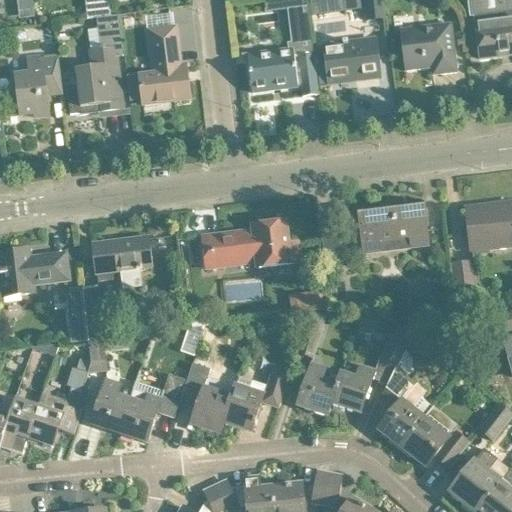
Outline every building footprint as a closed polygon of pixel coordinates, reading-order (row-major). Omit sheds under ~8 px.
[(93,0),(95,19),(96,18),(111,17),(109,0),(93,0)] [(363,0),(366,21),(385,19),(382,0),(363,0)] [(474,16),(479,60),(511,55),(511,0),(470,0),(468,2),(470,16),(474,16)] [(247,56),(252,94),(298,88),(298,87),(301,87),(302,98),(319,96),(307,7),(287,10),(291,44),(287,44),(288,51),(247,56)] [(81,90),(67,91),(70,116),(98,113),(98,114),(123,111),(117,58),(124,57),(119,16),(111,17),(96,18),(98,30),(88,31),(93,70),(78,72),(81,90)] [(440,75),(457,73),(451,25),(426,28),(426,32),(401,35),(406,72),(439,68),(440,75)] [(180,64),(176,29),(149,32),(154,75),(139,77),(142,100),(142,105),(143,104),(145,107),(157,105),(159,102),(159,98),(172,97),(173,102),(190,100),(188,82),(185,82),(184,72),(187,72),(186,64),(180,64)] [(356,78),(379,75),(375,40),(324,47),(329,85),(356,82),(356,78)] [(49,86),(61,85),(58,55),(28,59),(30,75),(16,77),(21,116),(35,114),(35,119),(49,117),(46,97),(51,96),(49,86)] [(427,244),(422,203),(358,211),(363,252),(380,250),(379,242),(410,238),(411,246),(427,244)] [(511,204),(511,203),(466,209),(471,252),(489,250),(489,245),(511,242),(511,204)] [(220,236),(203,238),(207,270),(224,268),(223,262),(256,258),(257,269),(300,264),(298,244),(289,245),(286,223),(278,224),(275,221),(263,223),(260,226),(252,227),(253,238),(220,242),(220,236)] [(330,233),(320,235),(324,264),(342,262),(339,238),(331,239),(330,233)] [(111,248),(110,248),(94,250),(98,281),(113,279),(112,273),(151,268),(147,239),(118,243),(119,250),(114,251),(113,250),(113,249),(112,249),(112,248),(111,248)] [(24,252),(0,255),(0,275),(2,291),(23,289),(23,295),(35,294),(34,286),(69,282),(66,254),(32,259),(25,260),(24,252)] [(454,294),(477,291),(474,262),(450,265),(454,294)] [(98,286),(82,288),(85,309),(89,342),(101,340),(102,340),(99,316),(101,316),(98,286)] [(85,309),(82,288),(70,290),(73,310),(85,309)] [(324,291),(290,296),(292,315),(327,311),(324,291)] [(195,305),(185,306),(188,329),(205,327),(210,327),(208,315),(195,305)] [(361,317),(360,334),(378,335),(379,318),(361,317)] [(309,320),(297,354),(313,359),(324,325),(309,320)] [(398,364),(405,350),(413,333),(397,325),(382,356),(398,364)] [(205,327),(188,329),(180,353),(195,357),(205,327)] [(92,364),(88,375),(109,373),(107,354),(130,351),(128,337),(102,340),(101,340),(89,342),(92,364)] [(55,357),(60,345),(33,348),(32,351),(55,357)] [(411,352),(405,350),(398,364),(412,375),(416,371),(411,352)] [(297,408),(327,417),(341,374),(340,374),(336,386),(323,382),(327,369),(311,364),(297,408)] [(187,381),(179,405),(180,405),(182,401),(192,404),(190,408),(197,410),(192,425),(220,434),(233,394),(220,390),(222,384),(207,379),(210,371),(193,365),(187,381)] [(233,394),(220,434),(221,434),(225,423),(252,432),(254,426),(256,427),(257,422),(256,422),(262,404),(279,409),(291,372),(284,369),(274,366),(267,385),(254,381),(252,387),(237,382),(233,394)] [(40,404),(28,440),(52,448),(58,431),(74,437),(82,410),(78,402),(87,373),(71,368),(66,386),(71,388),(67,403),(43,395),(40,404)] [(341,374),(327,417),(328,418),(332,405),(361,415),(375,372),(360,368),(356,379),(341,374)] [(379,431),(401,448),(427,416),(434,407),(422,398),(427,392),(417,384),(415,386),(395,370),(384,395),(399,406),(379,431)] [(130,400),(119,435),(147,445),(157,414),(174,419),(179,405),(187,381),(168,375),(164,391),(136,382),(130,400)] [(92,426),(119,435),(130,400),(118,397),(121,386),(106,381),(92,426)] [(23,455),(28,440),(40,404),(17,396),(11,414),(5,433),(15,436),(11,451),(23,455)] [(0,448),(5,433),(11,414),(0,410),(3,401),(0,399),(0,448)] [(493,442),(511,417),(511,415),(499,405),(479,431),(493,442)] [(427,416),(401,448),(426,468),(434,458),(449,469),(468,444),(465,442),(454,433),(452,435),(451,434),(458,426),(434,407),(427,416)] [(449,494),(472,511),(478,511),(511,471),(484,450),(449,494)] [(511,511),(511,472),(511,471),(478,511),(511,511)] [(311,503),(324,506),(330,476),(317,473),(311,503)] [(330,476),(324,506),(337,508),(343,478),(330,476)] [(245,486),(230,487),(241,510),(248,509),(248,511),(276,511),(274,489),(259,490),(258,479),(245,481),(245,486)] [(228,483),(216,488),(226,511),(241,511),(241,510),(230,487),(228,483)] [(304,511),(301,486),(274,489),(276,511),(304,511)] [(212,511),(226,511),(216,488),(204,494),(208,502),(212,511)] [(370,511),(352,500),(343,511),(370,511)] [(187,511),(183,509),(181,511),(212,511),(208,502),(201,511),(187,511)]
